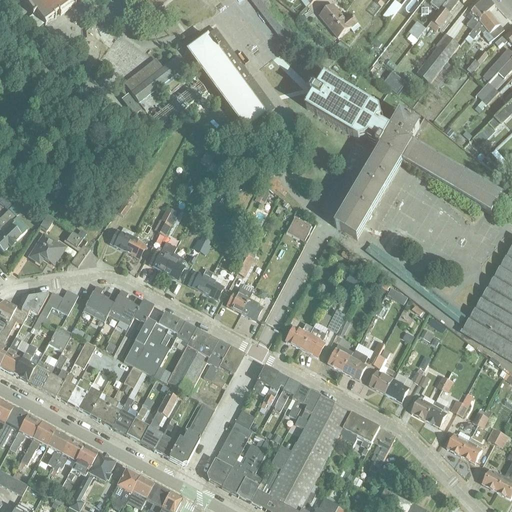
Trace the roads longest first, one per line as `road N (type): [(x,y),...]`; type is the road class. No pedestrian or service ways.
road 1 (unclassified): [(257,355),(401,427),(480,511)]
road 2 (unclassified): [(7,290),(113,278),(257,355)]
road 3 (tertiary): [(187,491),(0,389)]
road 4 (residential): [(257,355),(187,491)]
